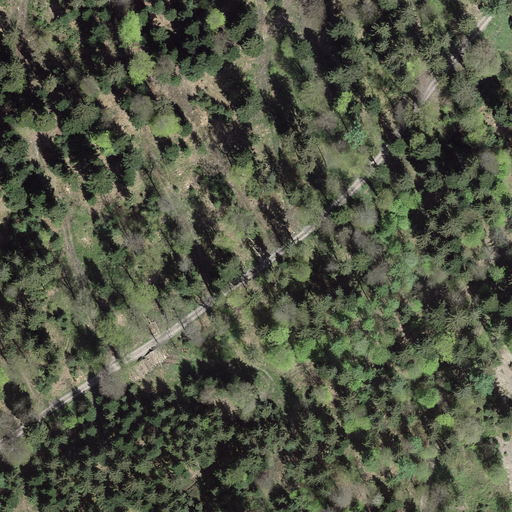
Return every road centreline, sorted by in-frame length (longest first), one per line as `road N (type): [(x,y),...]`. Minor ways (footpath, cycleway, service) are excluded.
road 1 (track): [(0,442),(344,202),(505,0)]
road 2 (track): [(424,511),(445,413),(481,326),(511,278)]
